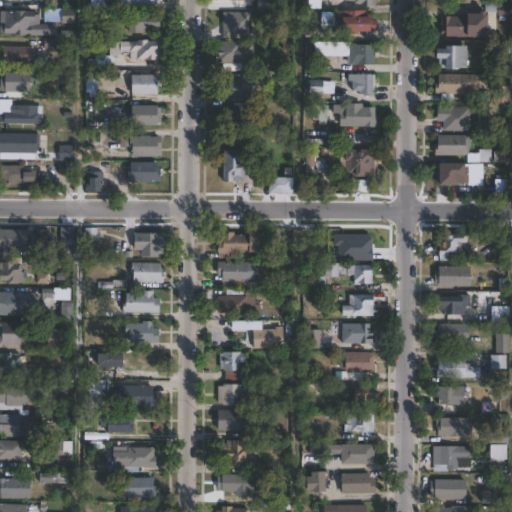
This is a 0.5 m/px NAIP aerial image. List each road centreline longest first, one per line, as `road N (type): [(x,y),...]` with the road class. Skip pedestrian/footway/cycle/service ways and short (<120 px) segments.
road 1 (residential): [(402,511),(407,0)]
road 2 (residential): [(184,511),(188,0)]
road 3 (residential): [(511,209),(0,207)]
